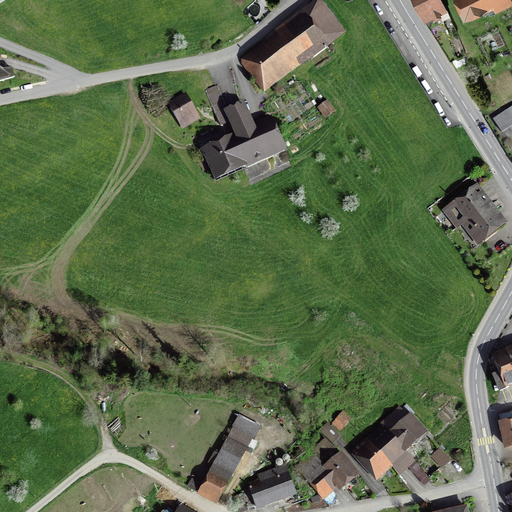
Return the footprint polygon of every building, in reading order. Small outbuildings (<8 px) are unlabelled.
[(264,0),(255,0),(244,10),(255,23),(272,7),(264,0)] [(414,0),(419,10),(420,9),(425,19),(433,15),(434,18),(441,15),(439,12),(447,9),(443,0),(414,0)] [(511,2),(511,1),(511,0),(458,0),(465,13),(491,0),(496,11),(511,2)] [(258,50),(242,63),(264,91),(273,85),(269,80),(308,50),(313,57),(326,48),(325,46),(343,33),(323,6),(260,53),(258,50)] [(0,81),(14,77),(12,69),(3,70),(0,67),(0,81)] [(185,99),(170,108),(181,126),(196,117),(185,99)] [(334,112),(327,101),(319,107),(326,118),(334,112)] [(240,105),(229,110),(240,136),(208,150),(217,172),(281,144),(270,122),(251,130),(240,105)] [(472,190),(445,211),(457,228),(467,220),(481,239),(500,225),(472,190)] [(482,267),(495,257),(483,242),(470,251),(482,267)] [(511,353),(497,360),(502,372),(493,375),(500,391),(508,387),(508,385),(511,383),(511,353)] [(405,450),(425,432),(410,416),(409,418),(399,407),(391,414),(394,417),(383,427),(384,428),(370,442),(389,462),(404,449),(405,450)] [(340,430),(351,418),(343,411),(332,423),(340,430)] [(499,416),(506,446),(511,444),(511,421),(511,422),(510,414),(499,416)] [(329,427),(324,431),(333,442),(338,437),(329,427)] [(315,450),(327,462),(337,452),(325,440),(315,450)] [(375,475),(389,462),(370,442),(356,455),(375,475)] [(299,446),(289,454),(295,461),(304,452),(299,446)] [(441,467),(450,459),(440,448),(431,456),(441,467)] [(192,480),(189,486),(217,501),(239,462),(220,452),(202,485),(192,480)] [(356,474),(341,456),(309,482),(323,499),(333,491),(330,487),(336,482),(340,487),(356,474)] [(270,479),(249,487),(250,491),(234,497),(239,509),(246,506),(248,509),(295,491),(285,467),(268,474),(270,479)]
